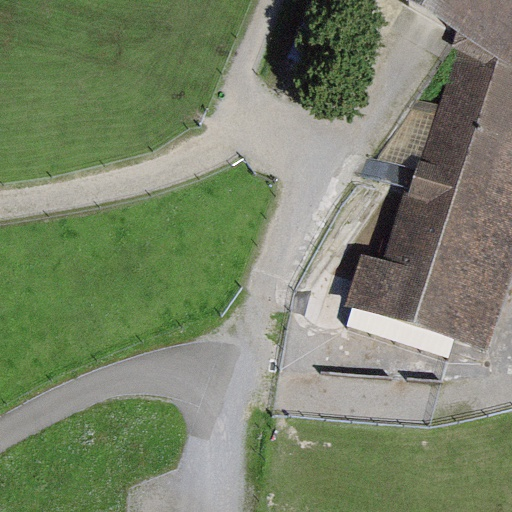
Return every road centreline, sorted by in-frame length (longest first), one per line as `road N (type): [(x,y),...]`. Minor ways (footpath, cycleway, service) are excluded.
road 1 (track): [(0,206),(142,179),(255,129),(321,173),(261,299),(230,395)]
road 2 (track): [(230,395),(449,410),(511,394)]
